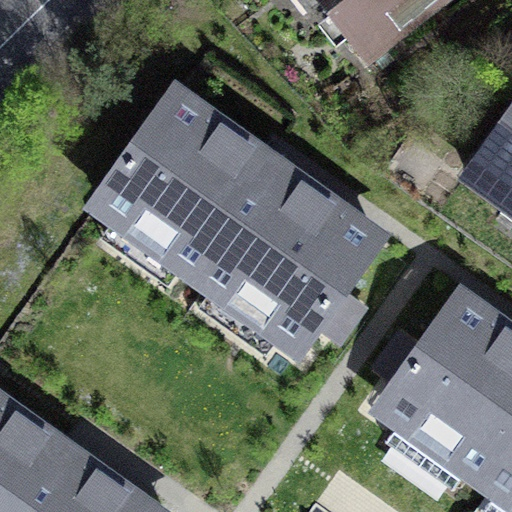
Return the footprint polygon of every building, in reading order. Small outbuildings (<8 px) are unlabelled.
[(318,0),(366,60),(441,0),(318,0)] [(99,202),(300,347),(377,240),(176,95),(99,202)] [(511,112),(468,174),(511,205),(511,112)] [(511,336),(460,299),(384,404),(511,496),(511,336)] [(147,511),(0,408),(0,511),(147,511)]
